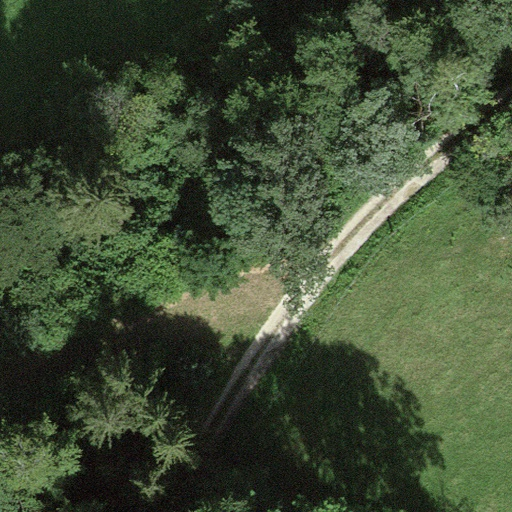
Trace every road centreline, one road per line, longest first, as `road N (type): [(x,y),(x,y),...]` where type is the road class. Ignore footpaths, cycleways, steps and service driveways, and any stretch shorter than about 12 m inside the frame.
road 1 (track): [(134,511),(349,238),(511,99)]
road 2 (track): [(349,238),(0,416)]
